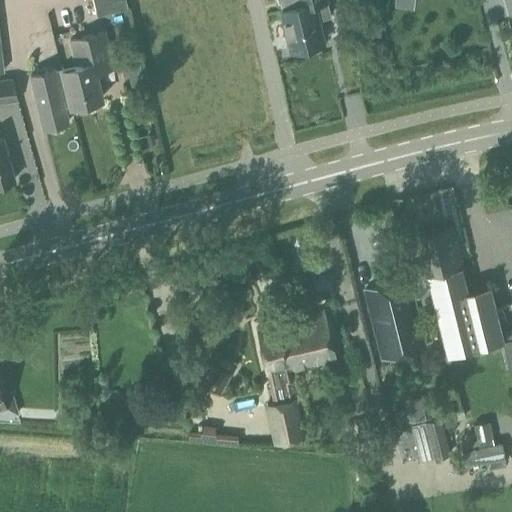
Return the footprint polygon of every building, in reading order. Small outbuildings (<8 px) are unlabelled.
[(92,0),(96,15),(128,7),(125,0),(92,0)] [(293,50),(324,43),(315,4),(328,1),(327,0),(278,0),(279,2),(286,0),(288,8),(283,10),(293,50)] [(479,21),(460,23),(463,43),(482,40),(479,21)] [(61,68),(72,104),(104,96),(96,66),(112,62),(103,30),(70,39),(77,63),(61,68)] [(30,43),(32,54),(49,51),(47,40),(30,43)] [(146,81),(141,60),(127,64),(132,84),(146,81)] [(65,106),(72,104),(61,68),(31,76),(45,128),(70,121),(65,106)] [(0,102),(18,100),(13,78),(0,79),(0,102)] [(0,183),(16,179),(8,150),(7,150),(3,137),(0,137),(0,183)] [(457,266),(454,256),(461,254),(453,225),(420,234),(430,273),(428,274),(448,353),(503,339),(489,284),(467,290),(461,265),(457,266)] [(311,286),(328,282),(325,267),(307,271),(311,286)] [(382,356),(425,345),(408,280),(366,291),(382,356)] [(284,339),(291,370),(336,360),(325,311),(293,319),(295,332),(288,334),(289,338),(284,339)] [(284,339),(289,338),(288,334),(295,332),(293,319),(259,327),(276,401),(264,404),(273,444),(306,436),(296,396),(290,397),(286,380),(289,379),(287,371),(291,370),(284,339)] [(221,391),(231,373),(213,364),(204,382),(221,391)] [(424,420),(433,457),(451,453),(441,416),(424,420)] [(498,465),(496,457),(503,455),(500,442),(494,444),(489,420),(475,423),(479,438),(471,440),(473,448),(465,449),(468,463),(489,458),(490,466),(498,465)] [(237,442),(238,434),(215,432),(215,425),(201,423),(199,439),(237,442)] [(355,452),(355,453),(356,452),(361,451),(363,450),(380,446),(376,429),(351,435),(353,445),(354,448),(355,452)] [(394,480),(394,511),(417,511),(417,480),(394,480)]
